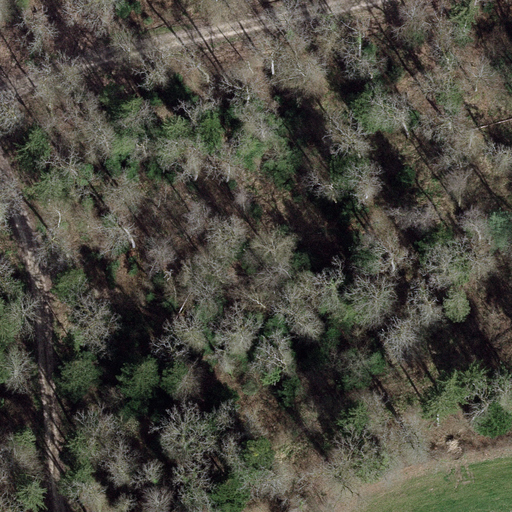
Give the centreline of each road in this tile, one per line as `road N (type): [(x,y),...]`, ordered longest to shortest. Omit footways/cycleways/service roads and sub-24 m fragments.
road 1 (track): [(0,113),(35,80),(380,0)]
road 2 (track): [(61,511),(21,211),(0,178)]
